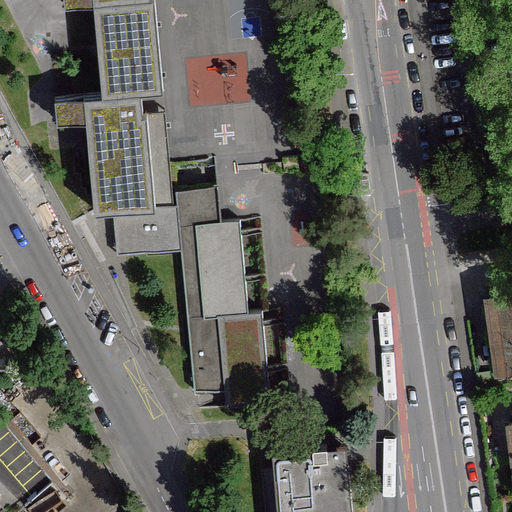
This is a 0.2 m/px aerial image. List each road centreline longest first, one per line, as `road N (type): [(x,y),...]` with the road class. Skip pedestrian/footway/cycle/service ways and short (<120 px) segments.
road 1 (tertiary): [(171,511),(0,195)]
road 2 (secondary): [(371,0),(402,209)]
road 3 (secondary): [(402,209),(430,404)]
